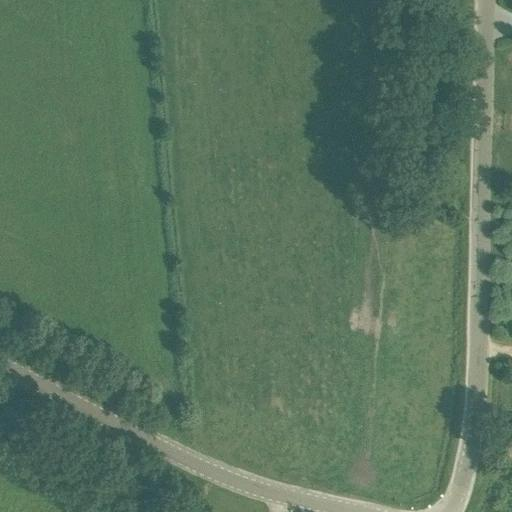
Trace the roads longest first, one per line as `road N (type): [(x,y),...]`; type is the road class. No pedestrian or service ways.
road 1 (tertiary): [(447,511),(475,374),(485,0)]
road 2 (tertiary): [(352,511),(218,476),(0,364)]
